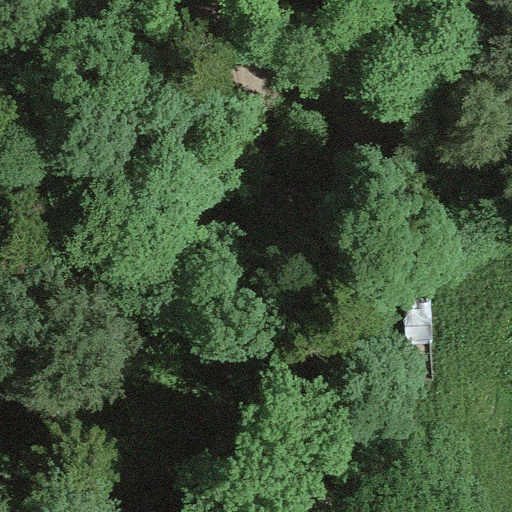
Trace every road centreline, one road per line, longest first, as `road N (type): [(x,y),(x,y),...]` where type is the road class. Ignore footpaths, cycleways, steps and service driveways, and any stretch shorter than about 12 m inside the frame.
road 1 (track): [(309,511),(287,287),(355,164),(503,0)]
road 2 (track): [(222,0),(287,287)]
road 3 (track): [(305,506),(142,495),(48,511)]
road 4 (track): [(224,0),(270,52),(311,73),(427,85)]
